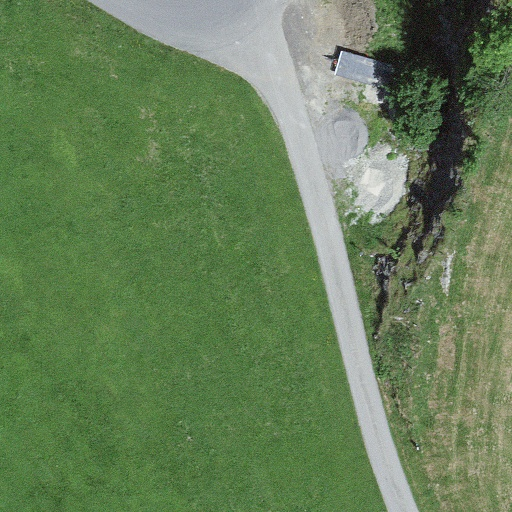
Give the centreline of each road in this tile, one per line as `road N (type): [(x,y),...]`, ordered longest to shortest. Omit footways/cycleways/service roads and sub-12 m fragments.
road 1 (track): [(235,14),(287,98),(372,416),(409,511)]
road 2 (unclassified): [(129,0),(191,22),(235,14),(247,0)]
